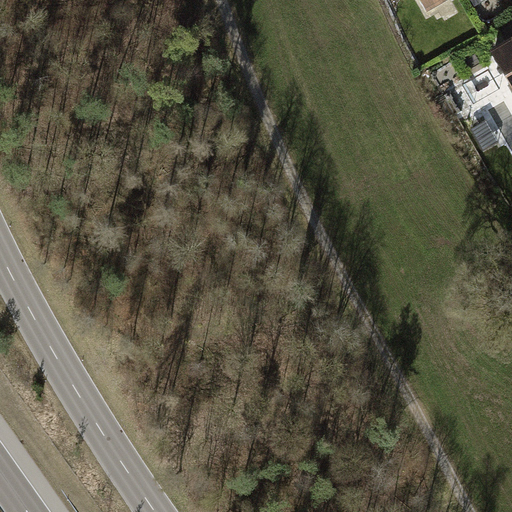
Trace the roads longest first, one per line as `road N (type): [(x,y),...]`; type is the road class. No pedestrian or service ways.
road 1 (track): [(469,511),(317,231),(222,0)]
road 2 (tertiary): [(155,511),(51,349),(0,249)]
